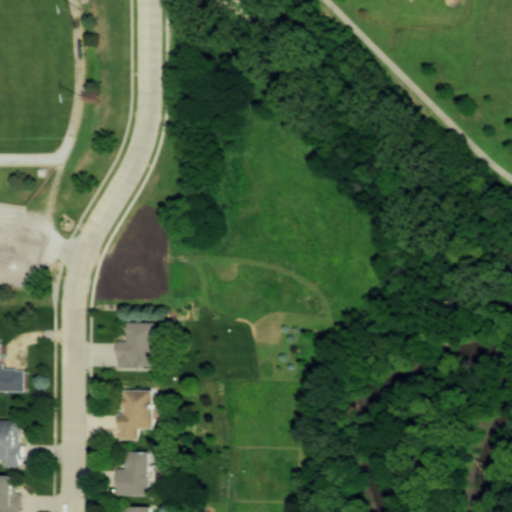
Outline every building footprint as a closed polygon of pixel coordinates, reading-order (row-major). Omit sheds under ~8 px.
[(118,341),(118,364),(156,365),(157,322),(129,322),(128,341),(118,341)] [(25,368),(1,368),(1,343),(0,343),(0,390),(25,391),(25,368)] [(152,390),(123,390),(123,413),(118,413),(118,438),(138,438),(138,428),(152,428),(152,390)] [(21,419),(0,419),(0,458),(2,459),(2,466),(21,466),(21,419)] [(149,450),(127,450),(127,468),(117,468),(117,494),(149,494),(149,450)] [(0,511),(18,511),(19,475),(0,474),(0,511)]
